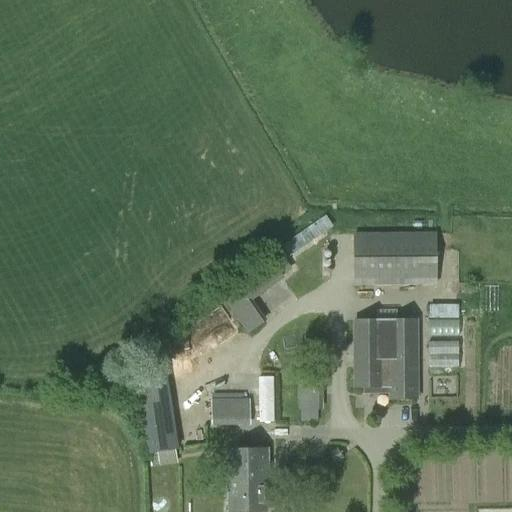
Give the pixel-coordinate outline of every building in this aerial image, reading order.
[(261,322),(246,298),(291,270),(282,256),(331,227),(326,218),(213,286),(242,333),(261,322)] [(354,285),(435,284),(434,234),(354,235),(354,285)] [(457,366),(457,303),(427,303),(427,366),(457,366)] [(415,400),(415,320),(354,321),(355,388),(390,388),(390,400),(415,400)] [(148,454),(176,449),(164,370),(135,374),(148,454)] [(299,410),(317,409),(317,373),(298,373),(299,410)] [(240,399),(240,393),(213,394),(213,400),(212,400),(212,424),(249,424),(249,399),(240,399)] [(227,482),(229,482),(266,483),(268,483),(268,452),(227,452),(227,482)] [(266,511),(266,483),(229,482),(229,511),(266,511)]
